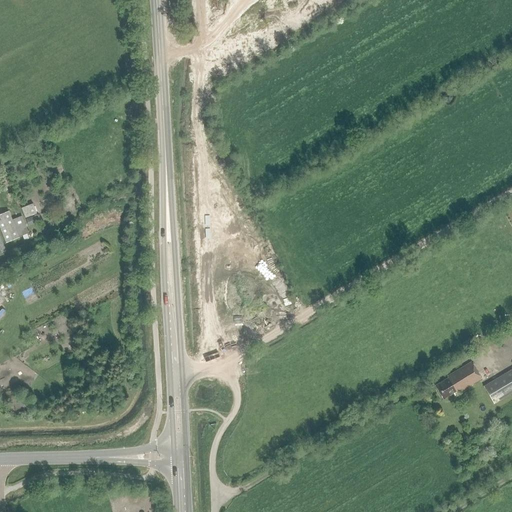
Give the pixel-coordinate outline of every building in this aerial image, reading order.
[(255,34),(259,44),(271,39),(267,29),(255,34)] [(33,204),(21,208),(25,218),(36,214),(33,204)] [(9,211),(0,214),(0,229),(6,243),(19,238),(9,211)] [(28,233),(22,216),(12,220),(19,236),(28,233)] [(37,223),(35,217),(27,220),(30,226),(37,223)] [(482,380),(471,362),(446,376),(448,379),(435,386),(443,400),(456,393),(457,395),(482,380)] [(494,405),(511,393),(511,368),(483,386),(494,405)]
